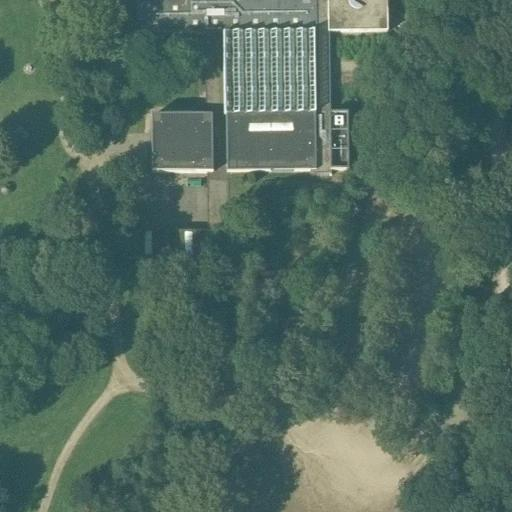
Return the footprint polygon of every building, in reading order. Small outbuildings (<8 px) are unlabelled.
[(111,0),(112,62),(127,61),(127,63),(127,65),(128,65),(128,38),(205,36),(210,36),(210,35),(223,35),(316,33),(315,2),(315,1),(231,3),(230,0),(111,0)] [(327,0),(327,2),(315,2),(316,33),(327,33),(327,34),(329,34),(386,33),(386,0),(327,0)] [(316,33),(223,35),(225,174),(228,174),(347,173),(347,114),(329,114),(329,71),(329,34),(327,34),(327,33),(316,33)] [(208,231),(128,233),(128,261),(214,259),(229,259),(228,174),(225,174),(223,35),(210,35),(210,36),(211,116),(212,173),(213,231),(208,231)] [(206,116),(151,117),(152,174),(207,173),(212,173),(211,116),(206,116)]
